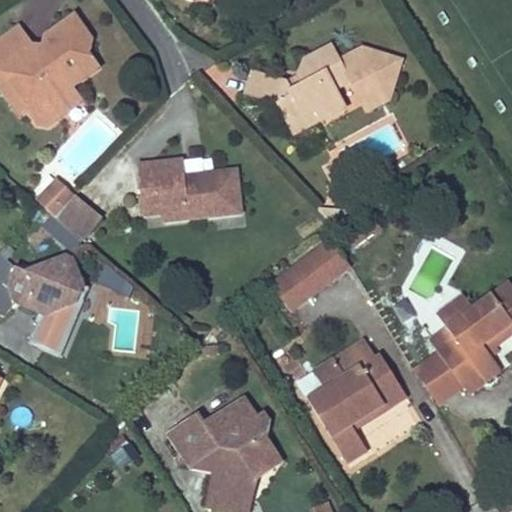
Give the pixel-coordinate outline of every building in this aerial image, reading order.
[(75,19),(70,22),(79,35),(84,32),(75,19)] [(0,74),(26,110),(36,104),(45,106),(69,91),(64,85),(93,66),(86,55),(89,52),(91,43),(84,32),(79,35),(70,22),(46,38),(44,49),(42,62),(26,59),(30,46),(18,29),(0,40),(0,74)] [(44,49),(30,46),(26,59),(42,62),(44,49)] [(275,104),(288,127),(314,114),(318,123),(344,110),(334,91),(348,83),(352,90),(390,101),(401,62),(361,51),(337,62),(330,48),(302,62),(297,78),(286,83),(251,74),(244,96),(275,104)] [(93,66),(64,85),(69,91),(97,72),(93,66)] [(0,74),(0,95),(15,118),(26,110),(0,74)] [(390,101),(352,90),(363,113),(390,101)] [(36,104),(26,110),(37,127),(46,129),(79,106),(69,91),(45,106),(36,104)] [(314,114),(288,127),(293,136),(318,123),(314,114)] [(185,176),(183,161),(138,166),(141,199),(159,197),(161,222),(240,214),(238,199),(236,172),(203,175),(204,183),(186,185),(185,176)] [(185,176),(186,185),(204,183),(203,175),(185,176)] [(56,181),(36,202),(40,206),(54,218),(73,198),(56,181)] [(143,223),(161,222),(159,197),(141,199),(143,223)] [(316,210),(338,232),(361,215),(316,210)] [(49,219),(41,229),(55,241),(63,232),(49,219)] [(327,241),(268,285),(289,313),(349,268),(327,241)] [(13,304),(26,310),(35,305),(54,314),(52,307),(79,296),(83,284),(73,262),(64,258),(23,274),(14,270),(8,287),(13,304)] [(501,372),(491,358),(483,347),(511,326),(511,288),(509,284),(445,330),(452,339),(435,351),(468,396),(501,372)] [(79,296),(52,307),(54,314),(77,305),(79,296)] [(35,305),(26,310),(44,318),(54,314),(35,305)] [(483,347),(491,358),(497,354),(495,349),(511,336),(511,326),(483,347)] [(323,391),(306,401),(346,465),(366,452),(353,432),(347,423),(380,403),(385,412),(406,399),(379,356),(374,359),(363,343),(313,375),(323,391)] [(217,346),(195,348),(196,358),(219,355),(217,346)] [(313,375),(296,386),(306,401),(323,391),(313,375)] [(168,439),(185,465),(214,447),(220,454),(214,476),(205,509),(209,510),(220,504),(233,508),(250,501),(255,479),(267,472),(271,450),(263,437),(266,434),(267,423),(263,418),(256,422),(243,402),(202,428),(198,420),(168,439)] [(347,423),(353,432),(385,412),(380,403),(347,423)] [(214,447),(185,465),(189,470),(214,476),(220,454),(214,447)] [(271,450),(267,472),(280,464),(271,450)] [(220,504),(209,510),(218,511),(247,511),(250,501),(233,508),(220,504)]
